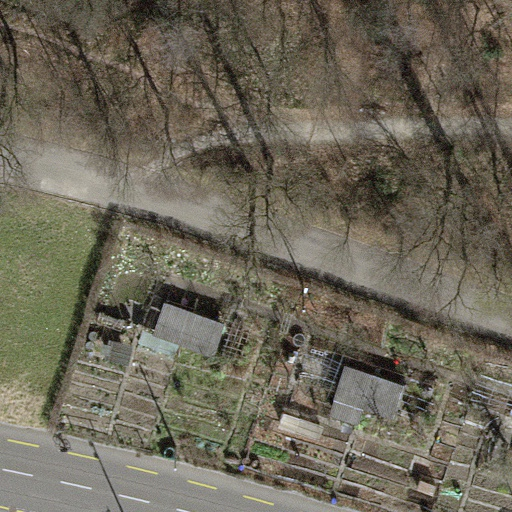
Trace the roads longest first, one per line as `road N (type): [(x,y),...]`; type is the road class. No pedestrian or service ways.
road 1 (track): [(511,131),(246,125),(178,141),(145,189)]
road 2 (tertiary): [(185,511),(0,470)]
